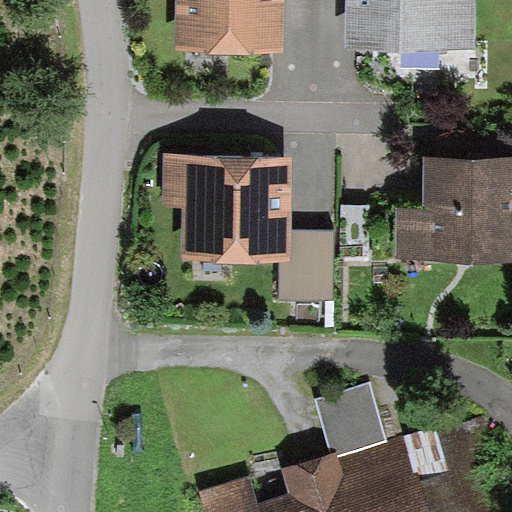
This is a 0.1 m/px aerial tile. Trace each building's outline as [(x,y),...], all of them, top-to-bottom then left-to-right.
[(273,0),(175,0),(175,43),(272,45),(273,0)] [(349,0),(349,43),(448,42),(447,0),(349,0)] [(511,159),(426,158),(424,252),(511,253),(511,159)] [(278,170),(183,170),(183,260),(278,260),(278,170)] [(412,511),(392,446),(203,505),(205,511),(412,511)]
